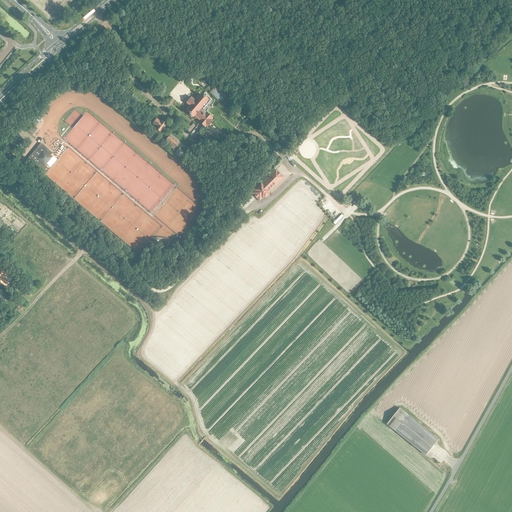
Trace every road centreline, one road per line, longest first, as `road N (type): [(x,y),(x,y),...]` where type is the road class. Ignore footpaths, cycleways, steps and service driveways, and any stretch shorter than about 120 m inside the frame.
road 1 (track): [(375,268),(376,299),(404,312),(457,291),(485,246),(488,216)]
road 2 (unclassified): [(429,511),(511,367)]
